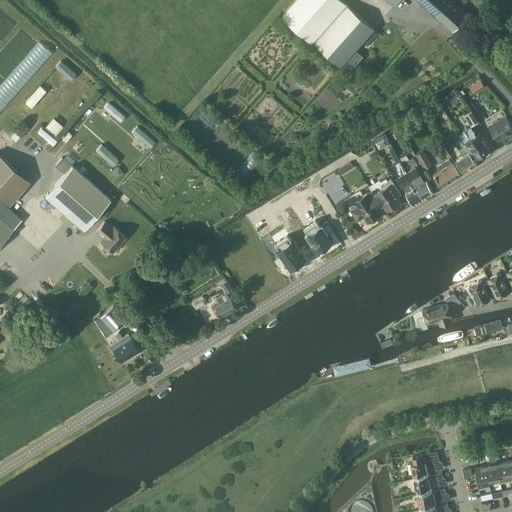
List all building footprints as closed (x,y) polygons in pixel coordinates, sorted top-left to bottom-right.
[(376,30),(349,5),(343,0),(298,0),(285,16),(315,43),(343,67),(376,30)] [(454,30),(467,15),(450,0),(389,0),(395,5),(399,0),(419,0),(430,9),(430,12),(435,17),(438,16),(454,30)] [(55,63),(71,79),(76,73),(60,58),(55,63)] [(476,80),(474,89),(481,90),(483,81),(476,80)] [(32,106),(46,89),(41,84),(26,101),(32,106)] [(102,104),(119,121),(125,116),(107,99),(102,104)] [(439,102),(427,110),(432,117),(444,110),(439,102)] [(503,109),(486,119),(498,140),(511,131),(511,123),(503,109)] [(472,127),(479,123),(472,111),(464,115),(472,127)] [(54,116),(47,123),(56,130),(62,123),(54,116)] [(150,146),(155,140),(137,124),(132,130),(150,146)] [(38,131),(54,143),(58,138),(42,126),(38,131)] [(456,161),(463,173),(464,174),(477,165),(461,139),(461,138),(457,131),(451,135),(455,142),(464,156),(456,161)] [(477,158),(490,150),(480,133),(467,141),(477,158)] [(375,142),(379,150),(389,145),(384,137),(375,142)] [(441,157),(449,152),(444,145),(437,149),(441,157)] [(424,150),(416,154),(426,170),(433,165),(424,150)] [(0,196),(9,204),(29,181),(0,155),(0,196)] [(413,157),(401,162),(406,174),(418,169),(413,157)] [(437,166),(438,168),(437,168),(439,171),(432,175),(434,178),(440,188),(460,176),(459,175),(452,163),(449,159),(437,166)] [(354,166),(351,161),(345,164),(348,169),(354,166)] [(83,229),(110,199),(72,165),(45,196),(83,229)] [(419,171),(409,176),(415,187),(416,187),(424,198),(434,192),(427,180),(425,181),(419,171)] [(409,176),(400,181),(407,192),(406,193),(413,205),(424,198),(416,187),(415,187),(409,176)] [(403,194),(393,178),(392,177),(387,180),(386,178),(381,182),(379,180),(371,185),(384,206),(386,205),(389,209),(401,201),(398,197),(403,194)] [(384,206),(371,185),(370,186),(373,191),(372,191),(372,192),(369,193),(369,192),(362,196),(359,191),(346,199),(359,220),(366,216),(369,222),(382,213),(380,209),(382,208),(384,206)] [(0,242),(21,218),(19,216),(0,198),(0,242)] [(286,271),(329,245),(313,220),(270,246),(286,271)] [(112,252),(125,237),(114,226),(112,228),(104,221),(95,231),(103,238),(100,242),(112,252)] [(490,282),(495,294),(497,297),(509,291),(509,292),(511,290),(511,282),(508,275),(503,277),(501,273),(488,278),(490,282)] [(210,279),(201,284),(204,289),(213,284),(210,279)] [(221,283),(227,293),(233,289),(227,279),(221,283)] [(490,297),(495,294),(490,282),(484,284),(482,280),(469,286),(478,304),(490,298),(490,297)] [(451,307),(453,309),(462,301),(454,292),(450,294),(444,299),(445,302),(423,309),(427,322),(439,319),(440,324),(452,321),(450,315),(452,315),(450,308),(451,307)] [(231,297),(224,301),(215,306),(222,317),(237,307),(231,297)] [(127,319),(116,306),(115,305),(103,314),(102,312),(95,316),(123,361),(139,351),(128,334),(123,337),(117,327),(127,319)] [(500,319),(474,327),(477,335),(503,327),(500,319)] [(465,338),(462,330),(417,343),(419,351),(428,348),(428,350),(442,346),(441,345),(465,338)] [(369,358),(335,366),(337,374),(371,366),(369,358)] [(414,461),(411,462),(414,478),(430,475),(430,474),(428,463),(438,461),(440,459),(438,450),(413,455),(414,461)] [(491,463),(486,464),(490,482),(500,480),(497,462),(496,458),(495,452),(489,453),(491,463)] [(507,459),(497,462),(500,480),(511,478),(507,459)] [(486,464),(475,466),(479,484),(490,482),(486,464)] [(471,467),(463,469),(466,481),(474,479),(471,467)] [(430,475),(414,478),(417,493),(434,490),(431,479),(441,477),(443,475),(442,472),(430,474),(430,475)] [(434,490),(417,493),(421,509),(437,506),(434,495),(444,493),(446,490),(445,488),(434,490)] [(421,511),(437,511),(438,511),(447,509),(449,506),(448,503),(437,506),(421,509),(421,511)]
